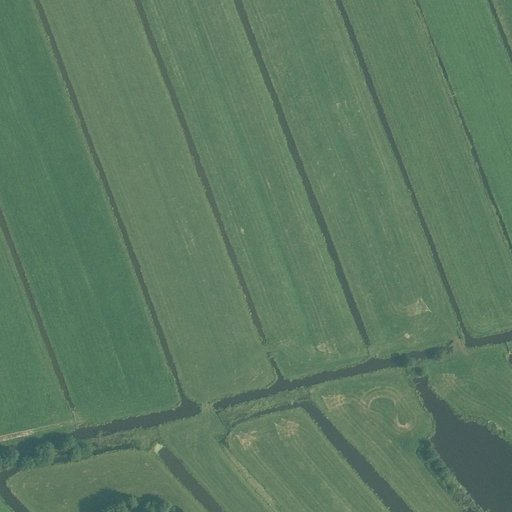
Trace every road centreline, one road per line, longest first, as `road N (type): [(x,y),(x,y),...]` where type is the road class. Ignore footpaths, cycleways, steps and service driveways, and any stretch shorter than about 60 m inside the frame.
road 1 (track): [(236,511),(191,455),(203,432),(206,392),(278,347),(361,354),(450,333),(471,374),(511,385)]
road 2 (track): [(79,364),(90,413),(31,431),(4,343)]
